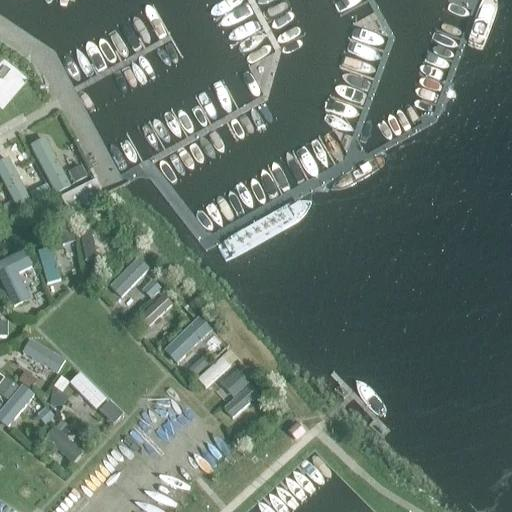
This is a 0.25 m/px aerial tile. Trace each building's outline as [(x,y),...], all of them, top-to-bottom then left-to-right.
[(45,150),(35,155),(54,188),(63,183),(45,150)] [(8,167),(0,171),(0,177),(17,210),(49,193),(45,186),(23,198),(8,167)] [(84,263),(96,262),(90,226),(78,227),(84,263)] [(48,286),(59,283),(51,254),(39,258),(48,286)] [(0,273),(16,306),(29,299),(19,278),(32,271),(24,256),(0,268),(0,273)] [(112,290),(120,297),(141,276),(133,268),(112,290)] [(149,328),(171,307),(162,297),(140,319),(149,328)] [(187,300),(181,307),(187,313),(193,306),(187,300)] [(194,307),(187,314),(194,320),(201,314),(194,307)] [(0,339),(8,339),(8,326),(0,325),(0,339)] [(177,360),(203,337),(192,327),(168,351),(177,360)] [(41,352),(23,345),(16,364),(34,371),(41,352)] [(206,390),(232,367),(224,357),(198,380),(206,390)] [(202,359),(186,373),(192,380),(208,366),(202,359)] [(61,368),(48,365),(44,383),(58,385),(61,368)] [(25,375),(19,384),(30,391),(36,382),(25,375)] [(0,382),(0,394),(8,401),(18,388),(4,377),(0,382)] [(84,385),(67,411),(79,418),(96,392),(84,385)] [(0,416),(0,422),(7,428),(34,396),(24,388),(0,416)] [(234,419),(258,397),(250,388),(226,409),(234,419)] [(62,408),(64,397),(53,394),(50,406),(62,408)] [(72,466),(81,457),(64,440),(71,433),(62,424),(46,440),(72,466)]
